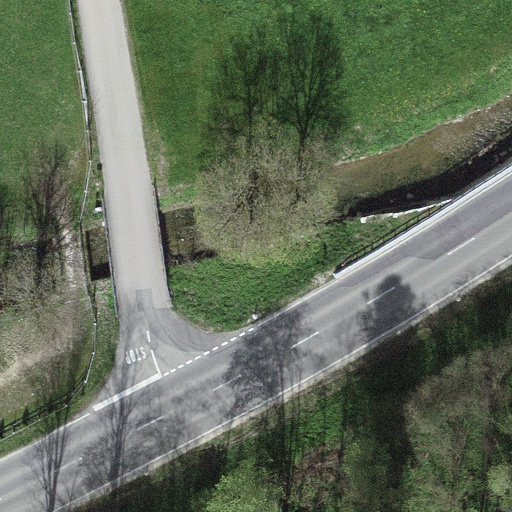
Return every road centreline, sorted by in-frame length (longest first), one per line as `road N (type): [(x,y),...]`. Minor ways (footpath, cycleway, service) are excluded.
road 1 (primary): [(511,213),(379,300),(0,497)]
road 2 (track): [(144,422),(129,190),(98,0)]
